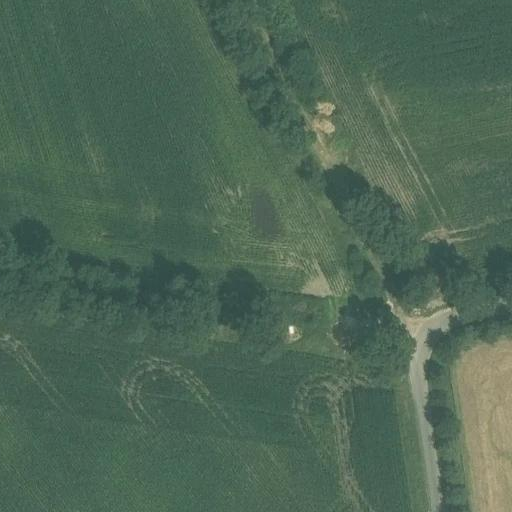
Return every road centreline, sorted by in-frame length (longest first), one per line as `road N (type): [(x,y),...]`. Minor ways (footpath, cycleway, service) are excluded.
road 1 (track): [(407,327),(337,337),(0,275)]
road 2 (track): [(421,346),(391,306),(338,179),(247,0)]
road 3 (unclassified): [(511,306),(434,328),(421,346),(438,511)]
